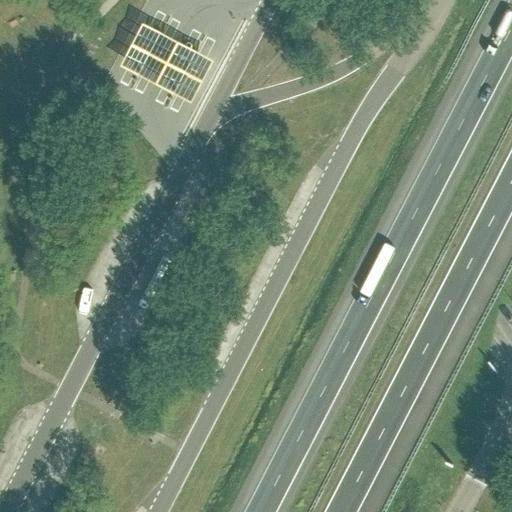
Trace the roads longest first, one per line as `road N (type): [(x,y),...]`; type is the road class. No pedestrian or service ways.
road 1 (motorway): [(511,26),(259,511)]
road 2 (motorway): [(341,511),(511,181)]
